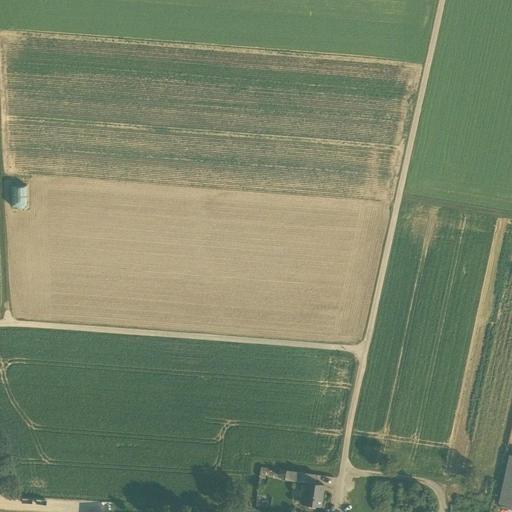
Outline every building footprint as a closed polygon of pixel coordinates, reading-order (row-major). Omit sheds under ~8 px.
[(3,56),(18,56),(18,34),(3,33),(3,56)] [(499,503),(511,506),(511,455),(509,454),(499,503)] [(301,484),(306,485),(307,484),(316,485),(317,475),(301,472),(284,470),(283,482),(299,484),(301,484)] [(317,475),(316,485),(322,486),(328,487),(329,476),(317,475)] [(300,505),(319,507),(322,486),(316,485),(307,484),(306,485),(305,496),(302,496),(300,505)]
